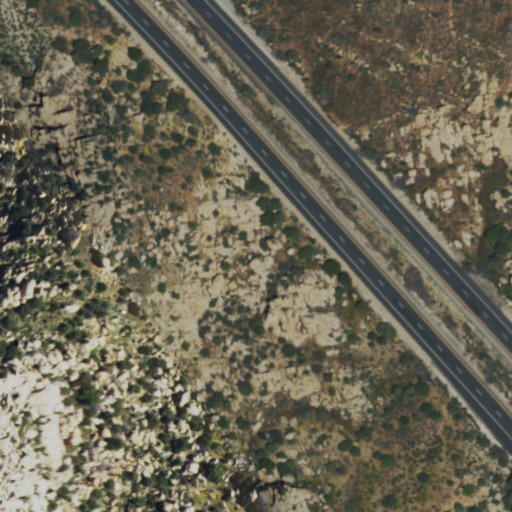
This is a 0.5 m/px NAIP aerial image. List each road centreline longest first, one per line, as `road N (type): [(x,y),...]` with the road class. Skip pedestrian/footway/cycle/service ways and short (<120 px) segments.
road 1 (motorway): [(129,0),(511,420)]
road 2 (motorway): [(511,341),(199,0)]
